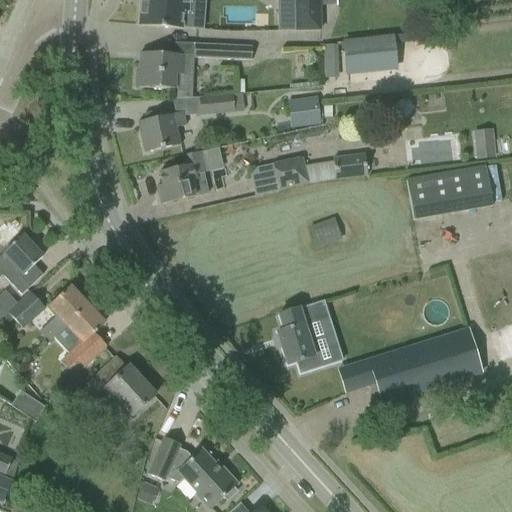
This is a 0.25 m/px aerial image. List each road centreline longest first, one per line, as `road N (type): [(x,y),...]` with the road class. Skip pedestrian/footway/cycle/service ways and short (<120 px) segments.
road 1 (tertiary): [(339,511),(233,399),(124,254),(91,181),(75,110),(74,8)]
road 2 (unclassified): [(0,107),(37,32),(56,11),(74,8)]
